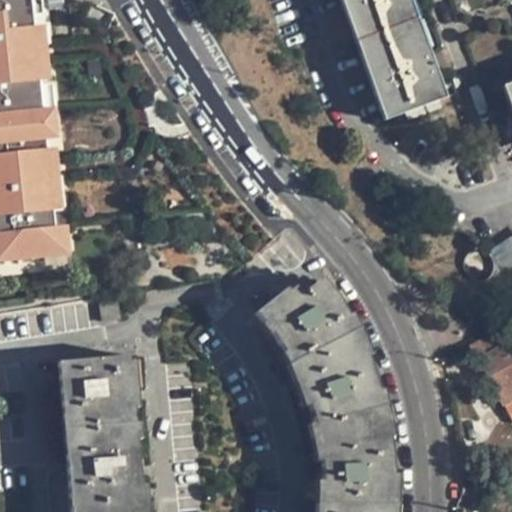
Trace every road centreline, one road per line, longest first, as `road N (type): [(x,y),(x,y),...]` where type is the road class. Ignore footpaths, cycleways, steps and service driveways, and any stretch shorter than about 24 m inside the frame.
road 1 (secondary): [(168,0),(253,144),(375,288),(415,384),(430,511)]
road 2 (residential): [(511,192),(484,203),(425,192),(365,145),(293,0)]
road 3 (unknown): [(465,0),(511,174)]
road 4 (unknown): [(349,252),(282,282),(235,291)]
